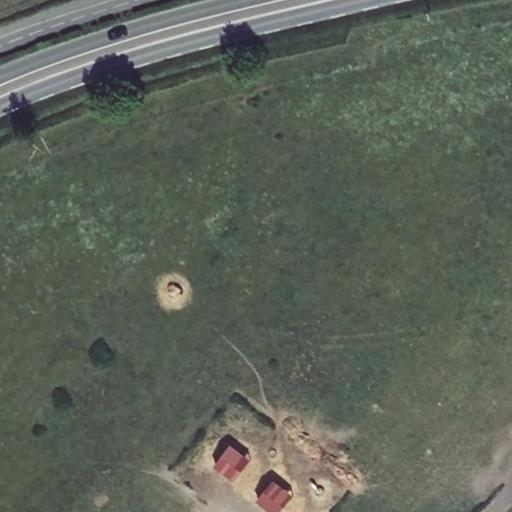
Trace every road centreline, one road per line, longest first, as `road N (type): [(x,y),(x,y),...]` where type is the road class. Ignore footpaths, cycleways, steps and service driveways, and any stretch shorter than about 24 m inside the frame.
road 1 (secondary): [(0,107),(162,51),(373,0)]
road 2 (secondary): [(251,0),(0,77)]
